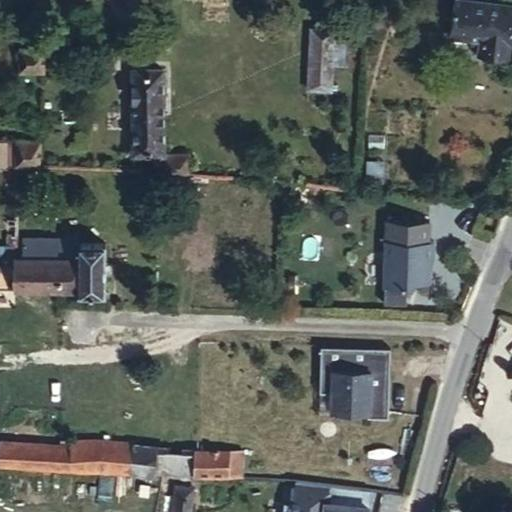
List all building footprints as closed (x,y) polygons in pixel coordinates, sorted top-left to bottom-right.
[(511,18),(445,12),(442,46),(460,48),(457,60),(468,61),(475,62),(473,70),(500,72),(502,52),(511,54),(511,18)] [(298,36),(295,78),(322,80),(325,39),(298,36)] [(23,59),(21,84),(44,84),(46,59),(23,59)] [(322,80),(295,78),(294,99),(320,102),(322,80)] [(132,165),(160,168),(166,85),(140,84),(132,165)] [(17,146),(16,173),(37,173),(38,146),(17,146)] [(159,180),(187,182),(186,171),(160,168),(159,180)] [(216,182),(187,182),(189,195),(213,195),(216,182)] [(30,235),(32,218),(19,218),(18,243),(30,242),(30,235)] [(30,235),(30,242),(28,265),(20,264),(19,281),(80,281),(80,289),(130,289),(131,247),(88,247),(90,235),(30,235)] [(398,238),(398,298),(420,298),(420,293),(442,294),(443,283),(440,282),(441,272),(446,272),(446,257),(441,257),(441,238),(398,238)] [(386,351),(322,351),(323,398),(336,397),(336,410),(341,415),(373,414),(373,421),(395,421),(394,387),(386,386),(386,351)] [(386,386),(394,387),(394,351),(386,351),(386,386)] [(323,398),(323,415),(341,415),(336,410),(336,397),(323,398)] [(15,451),(13,474),(149,483),(150,447),(52,440),(50,453),(15,451)] [(150,447),(149,483),(171,484),(172,476),(174,448),(150,447)] [(174,448),(172,476),(198,478),(198,450),(174,448)] [(198,478),(253,481),(254,454),(198,450),(198,478)] [(206,488),(182,487),(180,511),(205,511),(206,488)]
